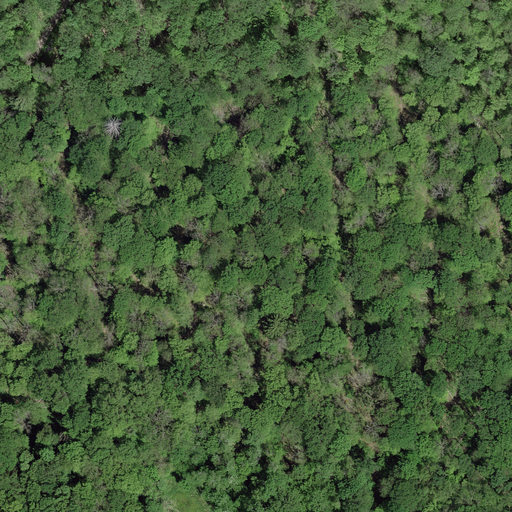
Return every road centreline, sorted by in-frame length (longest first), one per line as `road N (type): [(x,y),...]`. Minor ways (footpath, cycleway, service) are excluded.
road 1 (track): [(0,381),(77,362),(139,374),(310,511)]
road 2 (track): [(68,0),(0,116)]
